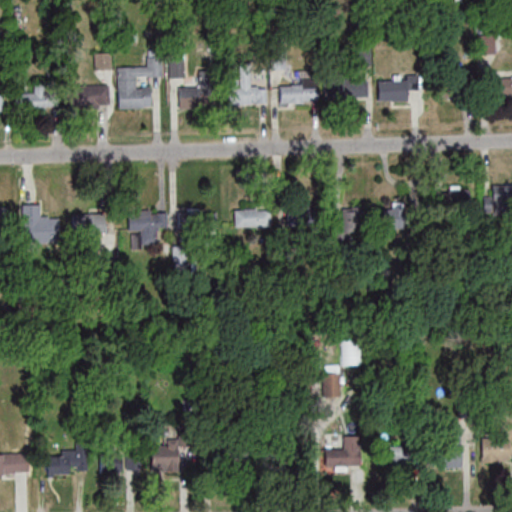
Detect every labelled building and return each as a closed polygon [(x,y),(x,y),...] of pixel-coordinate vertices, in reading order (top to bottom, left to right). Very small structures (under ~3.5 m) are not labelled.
[(111,52),(94,52),(94,68),(111,68),(111,52)] [(118,108),(150,107),(150,91),(137,91),(137,77),(162,76),(162,57),(146,57),(146,65),(117,66),(118,108)] [(171,99),(211,99),(211,75),(187,75),(187,57),(171,57),(171,99)] [(473,94),(473,64),(444,64),(444,94),(473,94)] [(231,103),(266,103),(266,86),(250,86),(250,68),(239,68),(239,78),(231,78),(231,103)] [(488,95),(511,95),(511,71),(488,72),(488,95)] [(367,79),(327,79),(327,96),(367,96),(367,79)] [(408,99),(408,79),(377,79),(377,99),(408,99)] [(57,108),(57,83),(34,83),(34,92),(16,92),(16,108),(57,108)] [(310,102),(310,84),(280,84),(280,102),(310,102)] [(109,85),(68,85),(68,106),(109,106),(109,85)] [(511,182),(492,183),(492,196),(484,196),(484,213),(511,211),(511,182)] [(434,188),(434,211),(470,211),(470,188),(434,188)] [(23,204),(22,241),(60,241),(60,216),(40,216),(40,204),(23,204)] [(287,227),(318,227),(318,206),(287,206),(287,227)] [(342,231),(362,231),(362,207),(342,207),(342,231)] [(383,207),(383,224),(405,224),(405,207),(383,207)] [(234,208),(234,226),(271,226),(271,208),(234,208)] [(178,209),(178,231),(217,231),(217,209),(178,209)] [(128,210),(128,232),(140,232),(140,242),(156,242),(156,229),(167,229),(167,210),(128,210)] [(106,211),(74,211),(73,241),(96,241),(96,233),(105,233),(106,211)] [(338,398),(338,371),(322,371),(322,398),(338,398)] [(325,466),(360,466),(360,435),(342,435),(342,448),(325,448),(325,466)] [(511,460),(511,440),(481,441),(481,460),(511,460)] [(462,466),(462,444),(431,444),(431,466),(462,466)] [(178,445),(150,445),(150,471),(178,471),(178,445)] [(140,469),(140,446),(126,446),(126,469),(140,469)] [(195,470),(272,471),(273,446),(195,446),(195,470)] [(406,463),(406,447),(374,447),(374,463),(406,463)] [(101,472),(122,472),(122,448),(101,448),(101,472)] [(87,473),(87,450),(47,450),(47,473),(87,473)] [(0,473),(22,473),(22,453),(0,452),(0,473)]
